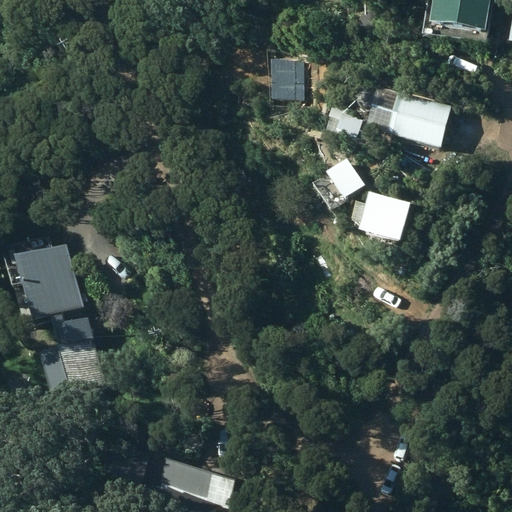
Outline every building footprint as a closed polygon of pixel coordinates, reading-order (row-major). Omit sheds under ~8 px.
[(492,57),(499,0),(433,0),(427,49),(492,57)] [(396,144),(445,156),(454,117),(405,105),(396,144)] [(361,248),(402,258),(412,216),(371,206),(361,248)] [(72,272),(23,286),(39,341),(55,336),(64,366),(43,372),(58,423),(76,418),(73,412),(109,398),(92,337),(89,337),(87,333),(72,338),(74,344),(69,346),(64,332),(87,325),(72,272)] [(103,487),(141,494),(147,461),(109,454),(103,487)] [(159,511),(218,511),(223,489),(166,478),(159,511)]
